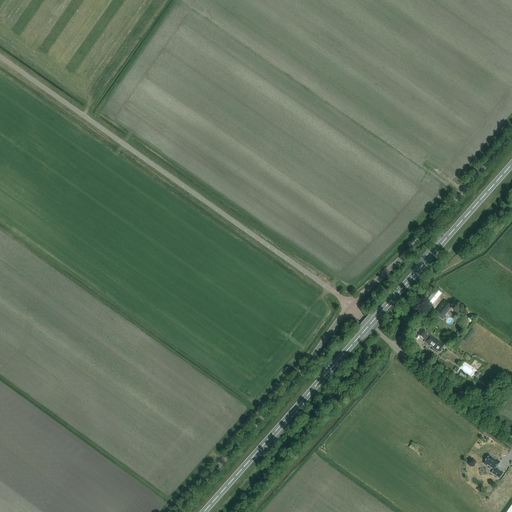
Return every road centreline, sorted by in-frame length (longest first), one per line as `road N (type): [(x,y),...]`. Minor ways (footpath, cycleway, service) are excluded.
road 1 (trunk): [(203,511),(511,163)]
road 2 (unclassified): [(349,305),(0,57)]
road 3 (unclassified): [(177,511),(349,305)]
road 4 (unclassified): [(349,305),(511,134)]
road 5 (unclassified): [(511,440),(349,305)]
